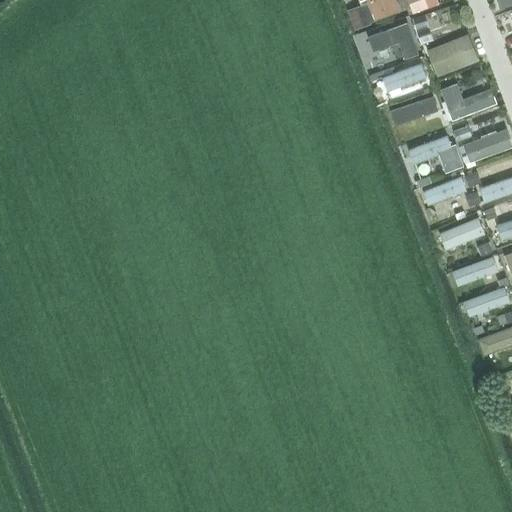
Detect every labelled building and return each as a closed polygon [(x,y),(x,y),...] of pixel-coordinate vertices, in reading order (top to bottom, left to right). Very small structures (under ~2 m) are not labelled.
[(367,0),(375,19),(401,9),(397,0),(367,0)] [(368,36),(374,51),(400,42),(405,55),(416,51),(406,22),(368,36)] [(426,50),(437,76),(478,60),(467,33),(426,50)] [(383,76),(388,91),(426,77),(421,62),(383,76)] [(441,88),(453,120),(497,104),(491,87),(461,97),(455,83),(441,88)] [(395,109),(400,124),(438,110),(433,95),(395,109)] [(464,144),(470,160),(511,145),(511,142),(507,128),(464,144)] [(409,149),(414,164),(452,150),(447,135),(409,149)] [(511,175),(480,188),(486,202),(511,192),(511,175)] [(423,190),(429,205),(466,191),(461,176),(423,190)] [(511,218),(496,224),(501,239),(511,235),(511,218)] [(439,233),(444,248),(482,234),(477,219),(439,233)] [(453,270),(458,285),(496,271),(491,256),(453,270)] [(464,300),(470,315),(508,301),(502,286),(464,300)] [(511,327),(479,339),(485,354),(511,343),(511,327)]
